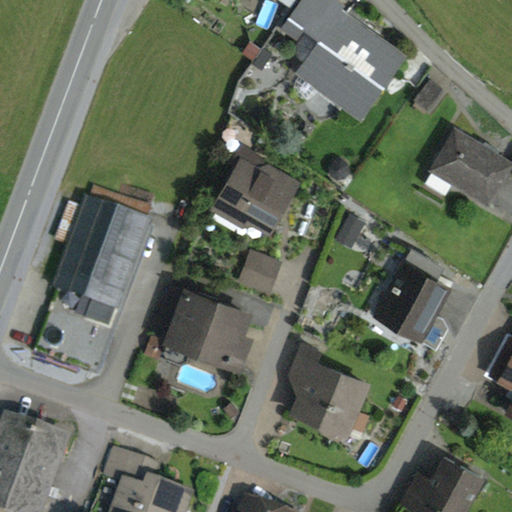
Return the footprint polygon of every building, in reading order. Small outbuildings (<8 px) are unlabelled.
[(398,55),(345,17),(343,18),(337,27),(332,24),(338,14),(317,0),(300,24),(308,30),(298,46),(299,54),(305,60),(296,72),(302,76),(295,86),(307,98),(315,87),(341,106),(346,99),(359,109),(398,55)] [(332,24),(337,27),(343,18),(338,14),(332,24)] [(430,81),(417,99),(428,107),(442,89),(430,81)] [(453,181),(488,202),(511,162),(495,153),(484,146),(455,129),(432,169),(433,170),(426,182),(445,194),(453,181)] [(498,149),(486,142),(484,146),(495,153),(498,149)] [(289,191),(274,183),(270,169),(256,173),(264,159),(242,146),(234,160),(241,165),(222,199),(237,207),(240,221),(254,217),(269,226),(289,191)] [(348,171),(347,164),(341,160),(334,161),(330,167),(332,174),(337,178),(344,177),(348,171)] [(289,191),(294,183),(270,169),(274,183),(289,191)] [(33,351),(90,372),(144,226),(150,210),(128,202),(93,189),(33,351)] [(128,202),(150,210),(155,197),(133,189),(128,202)] [(217,207),(240,221),(237,207),(222,199),(217,207)] [(353,218),(345,243),(361,248),(369,223),(353,218)] [(90,372),(99,376),(154,230),(144,226),(90,372)] [(241,280),(269,290),(279,262),(252,251),(241,280)] [(447,326),(443,318),(434,313),(448,286),(404,262),(380,306),(425,331),(420,338),(436,346),(447,326)] [(170,335),(169,338),(230,361),(240,334),(247,314),(217,303),(218,300),(199,293),(198,295),(172,285),(155,329),(170,335)] [(420,338),(425,331),(380,306),(376,314),(420,338)] [(190,354),(236,371),(249,337),(240,334),(230,361),(169,338),(163,352),(167,358),(180,363),(187,361),(190,354)] [(511,338),(492,373),(511,384),(511,338)] [(291,373),(307,380),(294,411),(324,424),(326,417),(348,426),(348,424),(355,409),(366,383),(315,362),(320,351),(303,344),(291,373)] [(348,424),(362,430),(368,415),(355,409),(348,424)] [(345,433),(348,426),(326,417),(324,424),(345,433)] [(0,440),(0,506),(15,511),(38,511),(63,444),(6,424),(0,440)] [(106,476),(125,483),(134,458),(115,451),(106,476)] [(417,510),(421,503),(437,511),(462,511),(482,477),(445,457),(431,482),(418,475),(403,503),(417,510)] [(183,511),(190,496),(149,481),(155,466),(134,458),(125,483),(114,511),(183,511)] [(278,511),(246,500),(241,511),(278,511)] [(419,511),(437,511),(421,503),(417,510),(419,511)]
